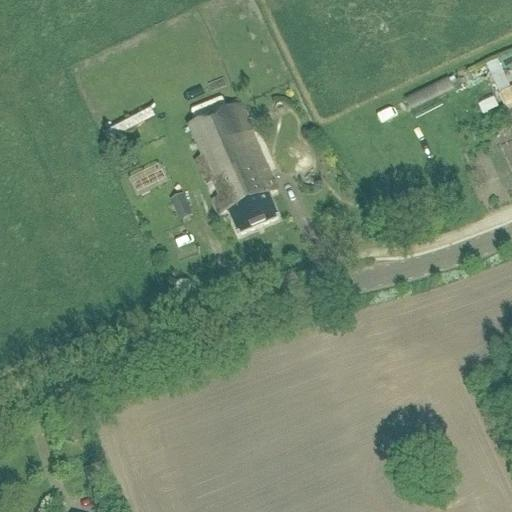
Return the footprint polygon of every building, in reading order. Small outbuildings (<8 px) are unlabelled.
[(440,91),(449,110),(466,101),(457,83),(440,91)] [(511,110),(511,111),(510,105),(488,115),(492,124),(511,115),(511,110)] [(239,239),(279,222),(269,198),(278,194),(240,107),(190,129),(203,160),(196,163),(207,188),(214,185),(220,200),(213,203),(220,218),(229,215),(239,239)] [(139,202),(173,194),(168,173),(134,182),(139,202)] [(181,223),(193,218),(183,197),(171,202),(181,223)]
